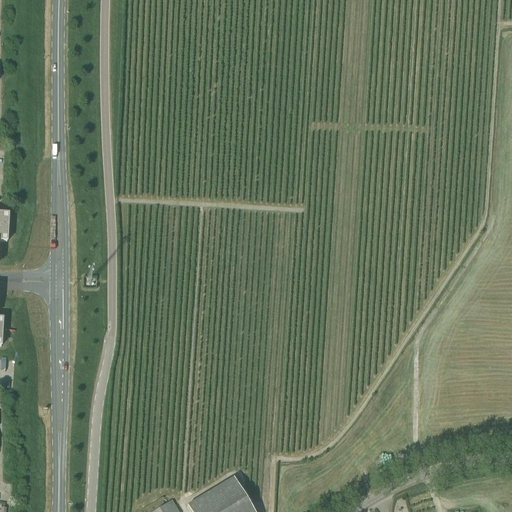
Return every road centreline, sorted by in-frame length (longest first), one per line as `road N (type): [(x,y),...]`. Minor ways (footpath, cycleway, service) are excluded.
road 1 (unclassified): [(90,511),(113,284),(106,0)]
road 2 (track): [(492,219),(417,335),(416,452),(423,474)]
road 3 (track): [(110,200),(296,210)]
road 4 (secondary): [(58,468),(65,282)]
road 5 (secondary): [(52,282),(58,468)]
road 6 (secondary): [(511,457),(423,474),(350,511)]
road 7 (secondary): [(58,0),(57,152)]
road 8 (secondary): [(65,282),(57,152)]
road 9 (secondary): [(57,152),(52,282)]
